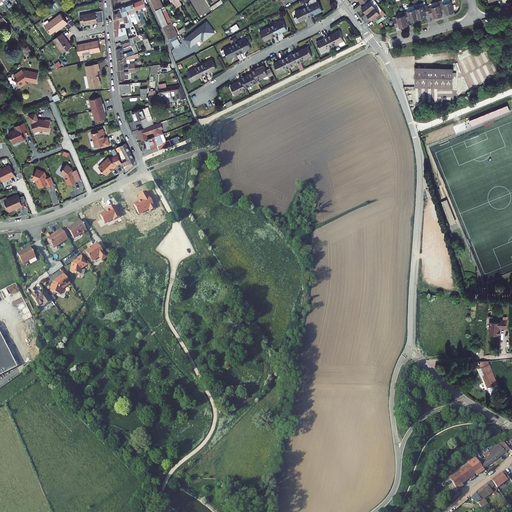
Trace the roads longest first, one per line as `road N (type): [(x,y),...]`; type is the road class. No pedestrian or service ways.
road 1 (residential): [(408,347),(419,155),(376,47)]
road 2 (residential): [(197,96),(346,8)]
road 3 (residential): [(109,28),(117,107),(146,171)]
